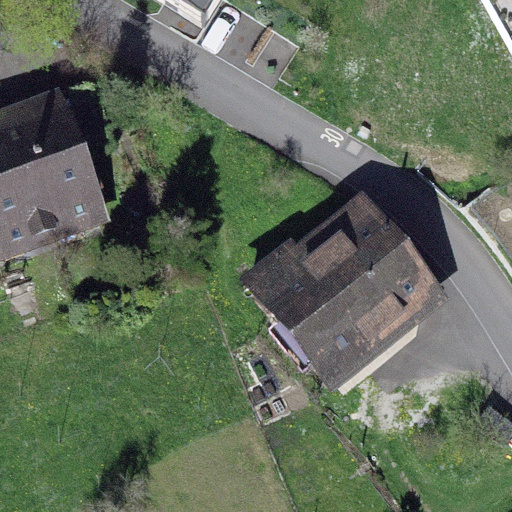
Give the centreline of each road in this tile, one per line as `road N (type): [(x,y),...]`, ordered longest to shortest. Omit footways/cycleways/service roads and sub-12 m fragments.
road 1 (residential): [(250,116),(377,193),(450,266),(511,345)]
road 2 (residential): [(250,116),(511,129)]
road 3 (residential): [(58,0),(250,116)]
